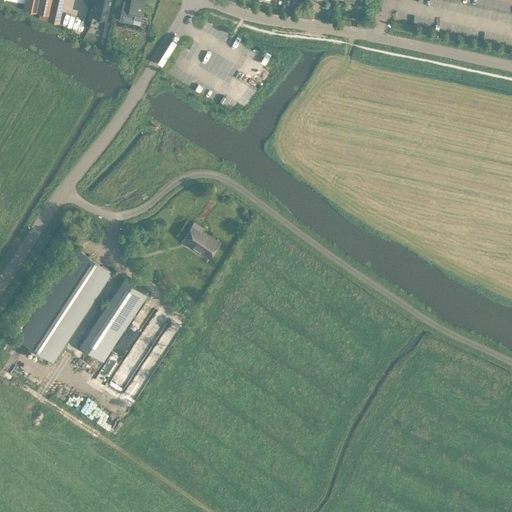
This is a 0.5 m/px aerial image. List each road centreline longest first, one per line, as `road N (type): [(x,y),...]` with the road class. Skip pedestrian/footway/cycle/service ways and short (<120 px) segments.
road 1 (unclassified): [(0,286),(199,0)]
road 2 (track): [(27,389),(208,511)]
road 3 (unclassified): [(376,37),(267,19),(209,0)]
road 4 (unclassified): [(511,65),(376,37)]
